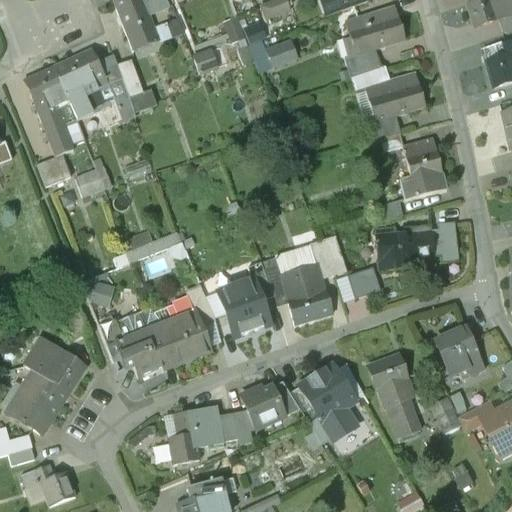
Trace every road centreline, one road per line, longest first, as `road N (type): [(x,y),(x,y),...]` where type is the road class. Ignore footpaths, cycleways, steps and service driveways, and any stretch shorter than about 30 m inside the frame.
road 1 (residential): [(121,419),(399,312),(486,289)]
road 2 (residential): [(431,0),(486,289)]
